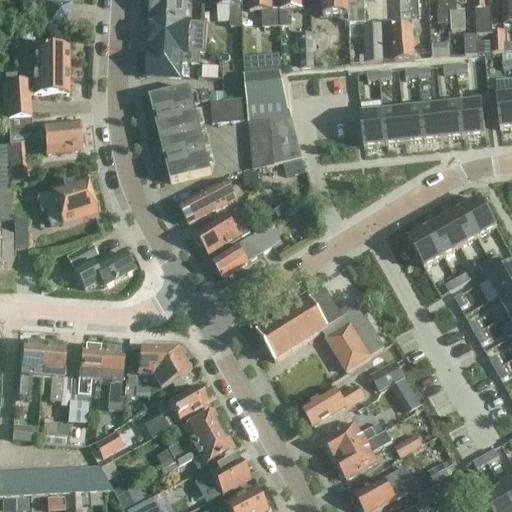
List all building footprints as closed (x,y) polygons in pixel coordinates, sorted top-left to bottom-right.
[(151,0),(150,21),(153,22),(171,23),(171,25),(201,27),(192,25),(192,22),(186,22),(186,15),(184,15),(185,1),(184,0),(151,0)] [(240,0),(216,0),(217,10),(229,9),(230,30),(242,30),(240,0)] [(262,30),(281,29),(279,0),(248,0),(249,14),(261,14),(262,30)] [(302,0),(279,0),(281,29),(291,29),(290,12),(303,12),(302,0)] [(345,26),(349,26),(347,0),(322,0),(323,20),(345,19),(345,26)] [(374,0),(347,0),(349,26),(365,25),(364,3),(375,3),(374,0)] [(399,0),(401,24),(411,23),(410,16),(409,0),(399,0)] [(417,0),(409,0),(410,16),(411,23),(418,23),(417,0)] [(448,27),(448,15),(447,15),(447,0),(438,0),(439,13),(437,14),(437,28),(448,27)] [(447,0),(447,15),(448,15),(450,14),(450,34),(464,34),(463,13),(456,13),(455,0),(447,0)] [(474,0),(475,23),(476,23),(477,34),(491,33),(490,10),(484,10),(483,0),(474,0)] [(511,0),(502,0),(503,28),(511,27),(511,0)] [(46,28),(66,29),(67,10),(47,9),(46,28)] [(153,22),(151,56),(151,57),(169,58),(169,55),(189,56),(189,51),(200,52),(200,57),(204,57),(207,27),(201,27),(171,25),(171,23),(153,22)] [(381,24),(381,28),(383,65),(414,63),(412,29),(392,31),(391,23),(381,24)] [(383,66),(383,65),(381,28),(363,29),(365,67),(383,66)] [(504,33),(491,34),(492,56),(505,55),(504,34),(504,33)] [(136,36),(120,37),(122,93),(138,93),(136,36)] [(299,38),(300,72),(313,72),(312,37),(299,38)] [(475,37),(463,38),(464,59),(477,58),(475,37)] [(431,47),(432,52),(432,61),(449,60),(448,45),(431,47)] [(490,45),(477,45),(478,57),(491,56),(490,45)] [(0,114),(0,123),(8,123),(30,121),(29,98),(68,98),(68,50),(32,50),(32,75),(4,77),(5,86),(0,86),(0,114)] [(151,56),(148,56),(146,80),(180,82),(181,66),(199,68),(200,57),(200,52),(189,51),(189,56),(169,55),(169,58),(151,57),(151,56)] [(261,54),(263,77),(280,75),(282,75),(281,52),(261,54)] [(511,63),(502,65),(503,73),(511,72),(511,63)] [(345,82),(342,67),(326,70),(329,85),(345,82)] [(467,68),(455,69),(456,77),(468,76),(467,68)] [(455,69),(443,70),(444,78),(456,77),(455,69)] [(429,71),(417,72),(418,80),(430,79),(429,71)] [(417,72),(405,73),(406,81),(418,80),(417,72)] [(391,74),(379,75),(379,83),(391,82),(391,74)] [(287,113),(280,75),(263,77),(244,78),(252,173),(302,163),(289,113),(287,113)] [(379,75),(367,76),(367,84),(379,83),(379,75)] [(150,101),(156,123),(196,112),(191,91),(150,101)] [(202,104),(210,103),(208,94),(200,93),(202,104)] [(511,98),(496,100),(500,133),(511,131),(511,98)] [(244,102),(210,105),(212,127),(246,124),(244,102)] [(482,106),(461,108),(465,141),(485,139),(482,106)] [(461,108),(441,110),(445,143),(465,141),(461,108)] [(441,110),(421,112),(424,145),(445,143),(441,110)] [(156,123),(161,143),(202,133),(196,112),(156,123)] [(421,112),(401,114),(404,147),(424,145),(421,112)] [(401,114),(380,116),(384,149),(404,147),(401,114)] [(380,116),(360,118),(360,119),(364,151),(384,149),(380,116)] [(332,117),(321,120),(327,148),(338,146),(332,117)] [(31,130),(30,121),(8,123),(10,147),(45,144),(46,157),(79,154),(79,150),(83,147),(82,140),(77,138),(76,125),(31,130)] [(161,143),(167,164),(207,154),(202,133),(161,143)] [(213,175),(207,154),(167,164),(173,186),(213,175)] [(305,176),(302,163),(257,172),(260,187),(305,176)] [(256,173),(241,177),(244,188),(259,184),(256,173)] [(49,192),(50,195),(35,201),(40,215),(45,214),(50,229),(60,225),(61,227),(95,215),(94,212),(96,208),(94,202),(90,202),(84,183),(71,188),(70,185),(49,192)] [(227,184),(180,208),(190,227),(218,213),(213,204),(232,194),(227,184)] [(0,224),(11,224),(9,193),(8,193),(0,193),(0,224)] [(479,200),(460,210),(478,242),(497,231),(479,200)] [(195,237),(209,259),(228,247),(230,249),(242,241),(230,222),(247,211),(244,206),(195,237)] [(460,210),(443,220),(460,252),(478,242),(460,210)] [(443,220),(425,231),(442,262),(460,252),(443,220)] [(13,224),(14,253),(27,252),(26,223),(13,224)] [(212,264),(223,282),(281,246),(269,228),(212,264)] [(425,231),(406,241),(424,272),(442,262),(425,231)] [(10,242),(0,241),(0,270),(10,270),(10,242)] [(91,247),(74,256),(79,265),(96,256),(91,247)] [(91,272),(88,266),(73,274),(77,280),(76,288),(81,288),(84,292),(90,289),(101,289),(102,291),(132,274),(121,255),(91,272)] [(500,258),(489,264),(493,271),(504,265),(500,258)] [(489,264),(479,270),(483,277),(493,271),(489,264)] [(511,268),(488,283),(498,301),(511,293),(511,268)] [(466,277),(456,283),(460,290),(470,284),(466,277)] [(456,283),(445,289),(449,296),(460,290),(456,283)] [(511,293),(498,301),(508,319),(511,316),(511,293)] [(311,302),(311,303),(306,296),(296,302),(300,309),(257,336),(275,365),(324,334),(328,342),(327,343),(347,375),(385,351),(356,305),(339,316),(326,295),(312,304),(311,302)] [(461,298),(454,302),(460,312),(467,308),(461,298)] [(476,323),(469,328),(475,338),(482,334),(476,323)] [(482,334),(475,338),(481,348),(488,344),(482,334)] [(31,380),(40,380),(43,346),(23,344),(19,403),(29,404),(31,380)] [(43,346),(40,380),(51,381),(49,405),(60,406),(65,348),(43,346)] [(89,384),(99,385),(102,351),(82,349),(78,399),(88,400),(89,384)] [(123,353),(102,351),(99,385),(109,386),(107,414),(122,415),(124,402),(119,402),(123,353)] [(139,353),(137,370),(126,369),(124,389),(149,391),(150,384),(149,383),(152,381),(151,378),(180,362),(176,354),(139,353)] [(496,359),(489,363),(495,374),(502,370),(496,359)] [(124,400),(136,401),(146,401),(188,377),(180,362),(151,378),(152,381),(149,383),(150,384),(149,391),(124,389),(124,400)] [(395,365),(381,373),(391,390),(405,382),(395,365)] [(502,370),(495,374),(501,384),(508,380),(502,370)] [(370,379),(379,396),(391,390),(381,373),(370,379)] [(391,390),(406,416),(420,408),(405,382),(391,390)] [(152,443),(179,427),(178,426),(206,409),(194,389),(166,406),(173,417),(163,423),(161,419),(144,429),(152,443)] [(335,391),(302,411),(314,430),(364,399),(359,391),(341,402),(335,391)] [(69,405),(67,426),(86,427),(87,406),(69,405)] [(154,460),(159,467),(221,434),(210,415),(182,431),(188,440),(167,452),(167,453),(154,460)] [(372,431),(361,437),(355,426),(324,443),(336,464),(377,440),(376,439),(383,435),(379,427),(372,431)] [(441,427),(417,438),(422,449),(446,438),(441,427)] [(23,445),(36,447),(37,437),(37,430),(13,428),(11,444),(23,445)] [(64,449),(65,440),(66,440),(67,428),(57,428),(56,439),(37,437),(36,447),(64,449)] [(162,479),(177,470),(177,471),(198,459),(204,469),(232,453),(221,434),(159,467),(160,469),(157,470),(162,479)] [(114,435),(91,449),(100,464),(123,450),(114,435)] [(346,483),(377,465),(372,457),(392,445),(386,435),(377,440),(336,464),(346,483)] [(416,437),(393,450),(400,463),(423,450),(416,437)] [(494,454),(483,460),(487,467),(498,461),(494,454)] [(483,460),(473,465),(477,473),(487,467),(483,460)] [(236,461),(193,486),(198,495),(214,487),(220,497),(247,482),(236,461)] [(88,470),(76,471),(77,497),(89,496),(88,470)] [(100,470),(88,470),(89,496),(101,496),(112,495),(100,470)] [(76,471),(64,472),(65,497),(65,498),(77,497),(76,471)] [(52,472),(39,473),(41,499),(53,498),(52,472)] [(64,472),(52,472),(53,498),(65,498),(65,497),(64,472)] [(27,473),(15,474),(17,500),(29,499),(27,473)] [(39,473),(27,473),(29,499),(41,499),(39,473)] [(361,511),(377,511),(396,502),(407,496),(401,485),(404,483),(399,473),(354,497),(361,511)] [(15,474),(3,475),(5,501),(17,500),(15,474)] [(511,485),(501,491),(511,510),(511,485)] [(431,491),(414,500),(420,511),(437,502),(431,491)] [(511,511),(511,510),(501,491),(483,502),(488,511),(511,511)] [(235,500),(210,511),(263,511),(254,492),(236,501),(235,500)] [(64,511),(64,500),(46,501),(46,511),(64,511)] [(100,511),(101,500),(87,500),(86,511),(100,511)] [(2,511),(28,511),(28,502),(2,503),(2,511)] [(32,511),(43,511),(43,502),(32,503),(32,511)] [(157,511),(152,502),(131,511),(157,511)]
